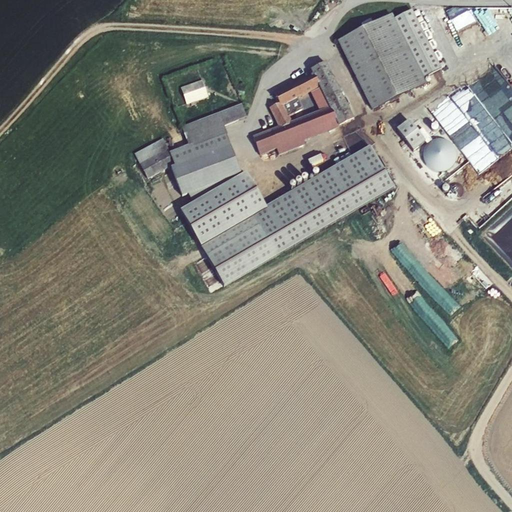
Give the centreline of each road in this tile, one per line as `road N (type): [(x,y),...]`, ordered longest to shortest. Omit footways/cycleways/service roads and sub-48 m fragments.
road 1 (unclassified): [(511,295),(408,178),(324,40),(331,18),(357,0)]
road 2 (track): [(0,125),(100,26),(324,40)]
road 3 (track): [(511,503),(475,447),(511,370)]
